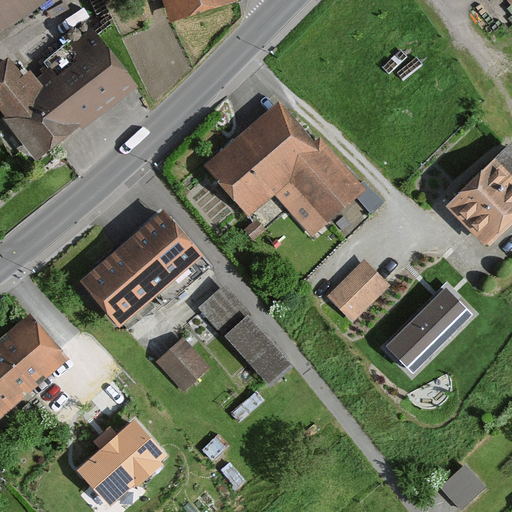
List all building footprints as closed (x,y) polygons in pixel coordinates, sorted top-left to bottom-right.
[(0,0),(0,33),(53,0),(0,0)] [(237,0),(165,0),(173,26),(239,7),(237,0)] [(133,88),(92,35),(32,80),(16,59),(0,70),(0,110),(37,160),(133,88)] [(280,102),(206,165),(250,217),(278,193),(316,237),(361,198),(280,102)] [(511,145),(447,210),(490,252),(511,229),(511,145)] [(165,212),(83,281),(122,326),(204,258),(165,212)] [(385,285),(363,264),(330,297),(352,319),(385,285)] [(200,308),(226,337),(250,317),(226,287),(200,308)] [(447,291),(390,347),(413,370),(470,315),(447,291)] [(32,316),(0,342),(0,418),(70,361),(32,316)] [(293,367),(250,317),(226,337),(269,388),(293,367)] [(182,343),(158,364),(185,394),(209,373),(182,343)] [(166,457),(134,421),(78,471),(111,506),(166,457)] [(443,484),(459,509),(486,491),(471,467),(443,484)]
